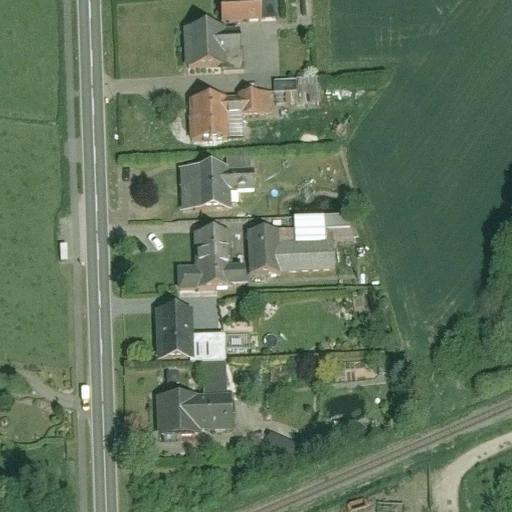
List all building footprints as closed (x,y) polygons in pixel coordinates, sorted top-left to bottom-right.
[(246,0),(212,2),(214,32),(274,27),(271,0),(246,0)] [(180,37),(182,77),(214,75),(214,67),(236,65),(234,38),(212,39),(212,36),(180,37)] [(315,79),(270,81),(270,93),(281,92),(282,105),(316,103),(315,79)] [(240,146),(239,121),(267,121),(267,99),(230,99),(230,103),(188,103),(189,147),(240,146)] [(175,176),(176,195),(186,194),(188,216),(226,214),(225,198),(247,197),(245,173),(224,174),(224,170),(186,172),(186,176),(175,176)] [(237,240),(236,221),(227,222),(228,241),(237,240)] [(344,222),(325,222),(325,245),(344,246),(344,222)] [(318,223),(288,224),(289,250),(318,250),(318,223)] [(274,277),(274,278),(329,276),(328,252),(276,254),(276,235),(239,237),(241,278),(274,277)] [(191,276),(172,277),(173,298),(236,295),(235,275),(225,275),(224,238),(190,240),(191,276)] [(153,316),(153,367),(188,367),(188,316),(153,316)] [(198,343),(198,364),(221,364),(222,344),(198,343)] [(221,364),(198,364),(197,398),(221,398),(221,364)] [(149,404),(150,443),(228,440),(226,401),(149,404)] [(266,438),(256,458),(289,475),(299,455),(266,438)]
